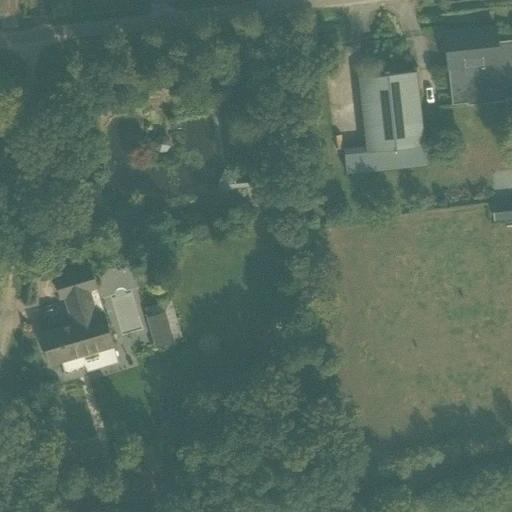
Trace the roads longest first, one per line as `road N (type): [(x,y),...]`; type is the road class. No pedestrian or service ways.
road 1 (unclassified): [(0,43),(339,0)]
road 2 (track): [(26,40),(8,190)]
